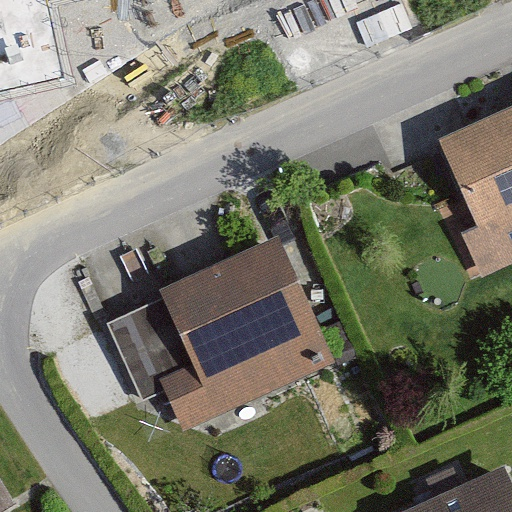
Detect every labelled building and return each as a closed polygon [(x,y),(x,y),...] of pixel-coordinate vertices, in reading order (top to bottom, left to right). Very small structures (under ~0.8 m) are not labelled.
[(0,0),(0,94),(69,79),(52,2),(60,0),(0,0)] [(511,116),(442,146),(479,234),(463,240),(481,281),(511,267),(511,116)] [(333,375),(284,247),(161,293),(166,307),(107,330),(136,407),(166,396),(180,433),(333,375)] [(511,511),(511,477),(511,476),(428,511),(511,511)] [(0,511),(15,511),(16,511),(0,482),(0,511)]
